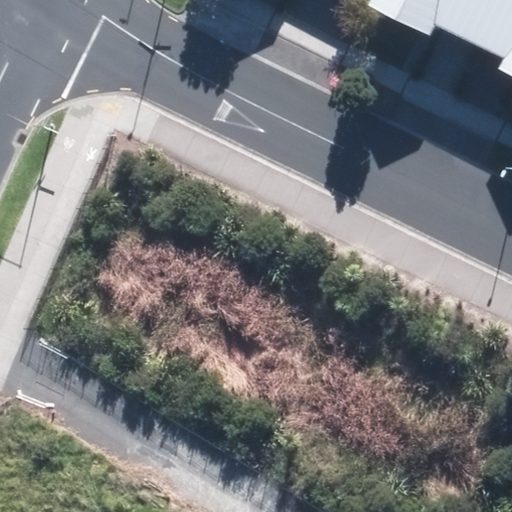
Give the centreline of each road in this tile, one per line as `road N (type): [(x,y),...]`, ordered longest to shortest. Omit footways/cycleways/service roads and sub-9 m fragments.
road 1 (residential): [(74,0),(132,48),(511,235)]
road 2 (residential): [(0,362),(242,511)]
